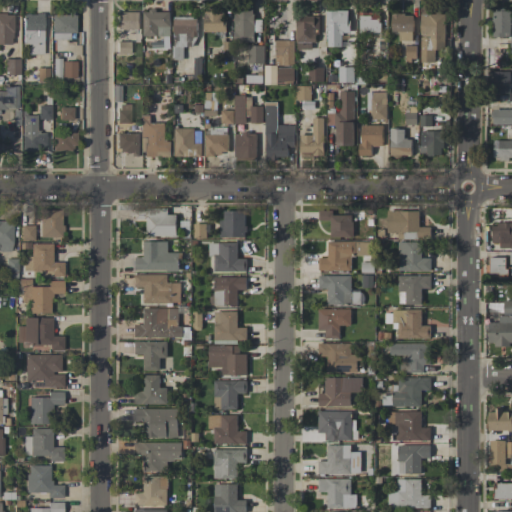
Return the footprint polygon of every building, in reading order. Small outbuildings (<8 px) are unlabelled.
[(234,10),(235,42),(254,41),(254,9),(234,10)] [(510,36),(510,9),(493,9),(493,37),(510,36)] [(327,47),(342,46),(342,32),(349,32),(349,10),(326,11),(327,47)] [(143,36),(169,36),(170,11),(144,11),(143,36)] [(223,11),(204,12),(204,32),(226,31),(226,21),(223,21),(223,11)] [(139,12),(117,12),(117,29),(140,29),(139,12)] [(380,12),(359,12),(360,33),(381,32),(380,12)] [(12,14),(0,13),(0,44),(13,44),(12,14)] [(446,14),(421,13),(420,62),(435,62),(436,49),(445,50),(446,14)] [(24,14),(23,54),(43,54),(44,14),(24,14)] [(75,33),(75,14),(51,15),(52,40),(69,39),(68,33),(75,33)] [(399,40),(412,41),(413,14),(392,14),(391,32),(399,32),(399,40)] [(297,49),(312,49),(312,42),(315,42),(315,15),(297,15),(297,49)] [(197,17),(174,17),(174,46),(192,47),(192,38),(197,38),(197,17)] [(170,37),(159,38),(160,48),(170,48),(170,37)] [(275,65),(294,66),(294,40),(275,40),(275,65)] [(264,45),(248,45),(248,63),(264,63),(264,45)] [(416,45),(405,46),(406,59),(417,58),(416,45)] [(20,59),(5,59),(5,74),(20,75),(20,59)] [(76,60),(53,60),(53,78),(76,79),(76,60)] [(264,83),(294,84),(294,67),(265,66),(264,83)] [(323,68),(309,67),(308,81),(323,82),(323,68)] [(354,82),(354,67),(338,67),(338,82),(354,82)] [(41,68),(37,69),(37,82),(48,81),(47,73),(42,74),(41,68)] [(511,93),(511,72),(492,71),(492,93),(511,93)] [(0,91),(0,109),(19,109),(18,86),(3,87),(3,91),(0,91)] [(311,101),(311,86),(297,86),(296,100),(311,101)] [(355,146),(354,91),(339,91),(339,113),(336,113),(336,146),(355,146)] [(387,92),(368,92),(367,119),(387,119),(387,92)] [(247,123),(263,123),(263,106),(252,106),(252,96),(235,96),(234,124),(247,124),(247,123)] [(294,125),(277,124),(277,102),(266,102),(265,158),(288,158),(288,147),(294,147),(294,125)] [(130,123),(130,104),(118,104),(117,123),(130,123)] [(51,120),(51,106),(39,105),(38,119),(51,120)] [(58,120),(73,120),(73,108),(59,107),(58,120)] [(511,124),(511,109),(492,109),(492,124),(511,124)] [(221,123),(233,123),(234,110),(221,110),(221,123)] [(45,133),(36,133),(36,115),(21,116),(22,151),(46,150),(45,133)] [(170,157),(171,141),(165,141),(165,123),(150,123),(150,115),(142,115),(142,137),(148,137),(147,157),(170,157)] [(324,117),(313,117),(313,135),(300,135),(300,157),(324,156),(324,117)] [(383,125),(360,125),(360,156),(372,155),(372,146),(383,146),(383,125)] [(175,157),(201,156),(201,128),(174,129),(175,157)] [(227,128),(207,128),(207,155),(228,155),(227,128)] [(412,138),(404,138),(404,129),(391,129),(390,156),(411,156),(412,138)] [(444,131),(420,131),(420,156),(444,156),(444,131)] [(74,151),(75,133),(53,133),(53,151),(74,151)] [(140,133),(117,133),(116,153),(140,154),(140,133)] [(235,133),(235,160),(256,160),(256,133),(235,133)] [(493,159),(511,159),(511,140),(494,140),(493,159)] [(168,208),(146,208),(146,236),(176,236),(176,214),(168,214),(168,208)] [(61,210),(39,210),(40,238),(62,237),(61,210)] [(353,237),(352,215),(333,215),(333,210),(319,211),(319,221),(330,221),(330,237),(353,237)] [(419,211),(388,210),(387,232),(404,233),(404,238),(431,238),(431,227),(419,227),(419,211)] [(219,237),(245,237),(245,211),(223,211),(223,220),(219,220),(219,237)] [(0,249),(12,250),(13,221),(0,220),(0,249)] [(511,223),(492,223),(492,243),(500,243),(500,249),(511,248),(511,223)] [(194,238),(206,238),(206,232),(199,231),(199,224),(195,224),(194,238)] [(33,225),(20,226),(21,241),(34,241),(33,225)] [(135,270),(178,270),(178,252),(167,252),(168,241),(143,241),(143,257),(135,257),(135,270)] [(318,271),(351,271),(352,256),(370,256),(370,242),(328,241),(328,258),(319,258),(318,271)] [(431,271),(431,258),(422,258),(422,242),(398,241),(398,271),(431,271)] [(63,275),(63,262),(51,262),(52,244),(31,243),(30,257),(24,257),(23,274),(63,275)] [(237,243),(209,243),(209,256),(214,256),(214,272),(247,271),(247,258),(238,258),(237,243)] [(506,258),(490,257),(490,274),(506,274),(506,258)] [(5,269),(15,269),(16,259),(6,258),(5,269)] [(167,274),(135,274),(135,287),(144,287),(143,303),(180,303),(181,282),(167,282),(167,274)] [(351,276),(319,275),(319,288),(328,288),(327,304),(360,304),(360,292),(351,292),(351,276)] [(421,304),(421,289),(431,289),(431,275),(399,275),(399,304),(421,304)] [(215,277),(215,306),(238,306),(238,290),(246,290),(246,277),(215,277)] [(63,281),(47,281),(47,286),(30,286),(30,279),(20,279),(20,302),(29,302),(29,314),(50,314),(50,294),(63,294),(63,281)] [(511,300),(505,301),(505,316),(498,316),(498,323),(488,323),(488,345),(511,344),(511,300)] [(179,308),(143,308),(144,324),(134,324),(135,338),(182,337),(182,327),(179,327),(179,308)] [(351,309),(318,309),(319,331),(325,331),(325,338),(339,338),(339,325),(351,325),(351,309)] [(422,310),(393,310),(392,323),(398,323),(398,338),(431,339),(431,325),(421,325),(422,310)] [(237,311),(214,311),(214,341),(247,340),(247,327),(238,327),(237,311)] [(52,318),(23,317),(23,326),(16,326),(16,344),(50,344),(50,350),(63,351),(63,336),(52,336),(52,318)] [(167,358),(167,342),(135,341),(134,355),(144,355),(143,370),(160,371),(160,358),(167,358)] [(431,343),(390,342),(389,355),(407,356),(407,364),(400,364),(400,372),(424,373),(424,365),(430,365),(431,343)] [(351,343),(318,343),(318,356),(327,356),(327,372),(359,373),(359,355),(351,354),(351,343)] [(247,375),(247,355),(239,354),(239,345),(208,345),(208,367),(222,367),(222,375),(247,375)] [(60,354),(25,355),(25,381),(41,381),(41,388),(63,387),(63,373),(60,373),(60,354)] [(168,404),(168,387),(160,387),(160,375),(143,375),(143,391),(135,391),(135,404),(168,404)] [(319,407),(351,406),(350,392),(362,392),(362,377),(324,378),(324,393),(318,393),(319,407)] [(422,406),(421,391),(431,391),(431,377),(398,377),(398,385),(390,385),(390,395),(383,395),(383,406),(422,406)] [(213,409),(237,410),(238,393),(247,393),(247,381),(214,380),(213,409)] [(28,424),(48,424),(49,405),(63,405),(63,392),(47,392),(47,397),(29,397),(28,424)] [(178,437),(178,408),(135,409),(136,438),(178,437)] [(511,410),(488,411),(489,430),(511,429),(511,410)] [(351,411),(318,411),(318,433),(325,433),(325,440),(357,440),(356,419),(351,419),(351,411)] [(431,441),(431,427),(421,427),(421,412),(386,411),(386,425),(393,425),(393,440),(431,441)] [(237,415),(208,415),(208,428),(214,428),(214,444),(247,444),(246,431),(237,431),(237,415)] [(62,462),(62,447),(51,447),(51,429),(30,428),(30,436),(23,436),(23,456),(49,456),(49,461),(62,462)] [(491,469),(506,468),(505,440),(490,440),(491,469)] [(182,443),(134,442),(134,456),(142,457),(142,471),(167,472),(167,460),(181,460),(182,443)] [(351,445),(327,445),(327,461),(318,461),(318,473),(360,474),(361,452),(351,452),(351,445)] [(391,474),(421,474),(421,458),(430,458),(430,445),(398,445),(399,460),(391,461),(391,474)] [(237,478),(237,462),(247,461),(246,449),(213,450),(214,479),(237,478)] [(50,466),(26,466),(26,493),(47,493),(47,498),(63,498),(63,485),(50,485),(50,466)] [(167,506),(168,477),(143,476),(142,492),(134,492),(134,505),(167,506)] [(356,508),(356,494),(351,494),(351,479),(318,479),(318,492),(327,492),(327,508),(356,508)] [(421,479),(398,479),(398,491),(388,491),(388,508),(431,508),(431,495),(421,495),(421,479)] [(495,498),(511,498),(511,483),(495,483),(495,498)] [(237,484),(213,484),(213,511),(246,511),(246,500),(238,500),(237,484)] [(47,508),(27,508),(27,511),(62,511),(62,502),(47,502),(47,508)]
